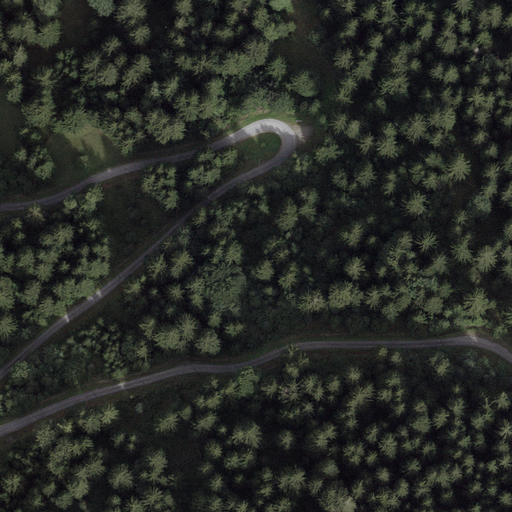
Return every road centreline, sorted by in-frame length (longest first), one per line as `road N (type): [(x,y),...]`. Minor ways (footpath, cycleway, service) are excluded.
road 1 (track): [(0,210),(45,203),(108,174),(215,147),(261,126),(285,131),(289,141),(277,160),(233,183),(0,375)]
road 2 (track): [(0,430),(98,393),(196,368),(233,369),(296,347),(463,342),(511,359)]
